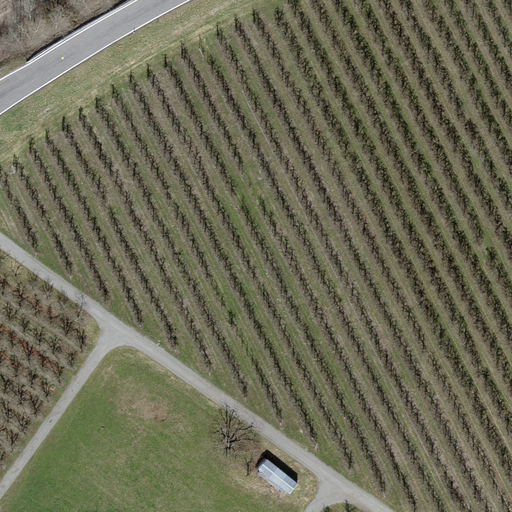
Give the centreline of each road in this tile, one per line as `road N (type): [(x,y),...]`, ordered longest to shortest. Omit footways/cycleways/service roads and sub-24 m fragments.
road 1 (track): [(0,248),(377,511)]
road 2 (tertiary): [(159,0),(0,97)]
road 3 (track): [(101,338),(0,492)]
